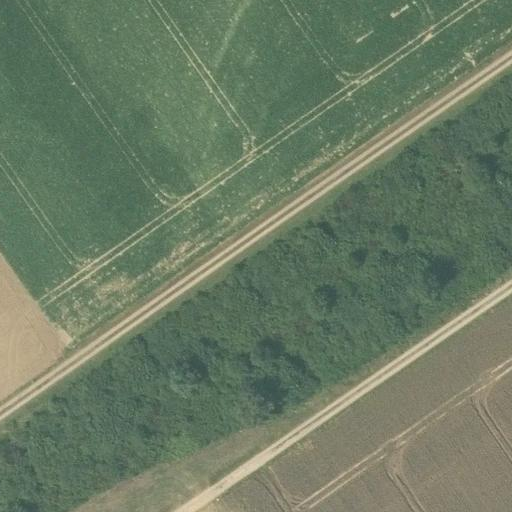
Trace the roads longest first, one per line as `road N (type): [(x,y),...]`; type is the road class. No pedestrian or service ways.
road 1 (track): [(0,417),(511,61)]
road 2 (track): [(511,290),(216,493)]
